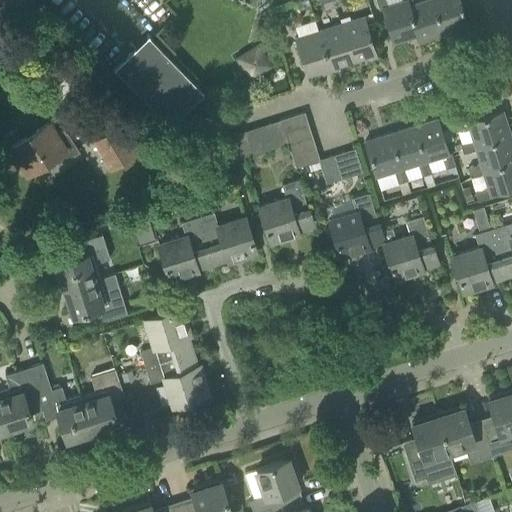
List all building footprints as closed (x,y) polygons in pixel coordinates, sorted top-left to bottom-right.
[(308,0),(301,0),(292,3),(296,14),(300,12),(299,8),(310,5),(308,0)] [(325,9),(336,5),(334,0),(327,0),(322,2),(325,9)] [(386,0),(376,0),(379,8),(382,7),(393,41),(417,33),(418,33),(407,0),(405,0),(403,1),(388,5),(386,0)] [(402,0),(403,1),(405,0),(407,0),(418,33),(417,33),(418,39),(420,39),(443,31),(433,0),(421,0),(414,3),(412,0),(402,0)] [(433,0),(443,31),(467,24),(459,0),(433,0)] [(364,15),(341,22),(353,60),(376,52),(364,15)] [(330,67),(353,60),(341,22),(318,29),(330,67)] [(318,29),(294,37),(300,55),(306,75),(330,67),(318,29)] [(204,92),(148,34),(134,47),(130,42),(108,63),(168,125),(204,92)] [(263,41),(236,54),(247,78),(274,66),(263,41)] [(510,134),(502,110),(467,121),(473,139),(460,143),(463,152),(476,148),(475,145),(510,134)] [(304,111),(280,118),(283,129),(307,122),(304,111)] [(450,152),(448,152),(437,117),(413,125),(424,160),(427,159),(441,154),(445,167),(454,164),(450,152)] [(280,118),(269,122),(276,146),(287,143),(283,129),(280,118)] [(53,123),(50,126),(48,122),(11,146),(18,156),(13,158),(21,170),(25,167),(28,171),(43,161),(48,168),(57,163),(57,164),(78,150),(63,128),(58,131),(53,123)] [(276,146),(269,122),(257,126),(265,150),(276,146)] [(307,122),(283,129),(287,143),(312,135),(307,122)] [(424,160),(413,125),(389,132),(400,167),(403,166),(418,162),(422,175),(431,172),(427,159),(424,160)] [(139,151),(132,141),(128,143),(117,126),(93,141),(111,170),(136,155),(135,154),(139,151)] [(245,129),(253,154),(265,150),(257,126),(245,129)] [(245,129),(234,133),(241,157),(253,154),(245,129)] [(400,167),(389,132),(365,140),(376,175),(394,169),(398,182),(407,179),(403,166),(400,167)] [(234,133),(221,137),(229,161),(241,157),(234,133)] [(511,159),(511,141),(510,134),(475,145),(476,148),(480,163),(467,167),(470,176),(483,172),(482,169),(511,159)] [(315,146),(312,135),(287,143),(290,154),(315,146)] [(229,161),(221,137),(209,141),(216,165),(229,161)] [(294,166),(319,158),(315,146),(290,154),(294,166)] [(354,147),(341,151),(349,175),(362,171),(354,147)] [(341,151),(330,155),(337,179),(349,175),(341,151)] [(337,179),(330,155),(319,158),(327,182),(337,179)] [(511,186),(511,159),(482,169),(483,172),(488,187),(475,191),(478,200),(491,196),(490,193),(511,186)] [(286,197),(259,206),(270,241),(298,232),(297,229),(313,224),(298,178),(282,183),(286,197)] [(368,191),(351,197),(355,211),(329,220),(334,236),(340,255),(368,246),(367,243),(383,238),(368,191)] [(483,205),(471,208),(478,229),(489,225),(483,205)] [(214,211),(197,216),(212,262),(227,258),(228,261),(256,252),(244,216),(218,225),(214,211)] [(410,234),(383,242),(394,278),(422,269),(421,266),(437,261),(422,214),(405,220),(410,234)] [(196,267),(212,262),(197,216),(182,221),(186,236),(159,244),(169,279),(197,270),(196,267)] [(511,236),(507,222),(490,227),(505,274),(511,272),(511,236)] [(479,247),(471,249),(452,255),(463,291),(491,282),(490,279),(505,274),(490,227),(475,232),(479,247)] [(56,262),(64,288),(101,276),(96,261),(109,257),(101,233),(74,242),(78,255),(56,262)] [(101,276),(64,288),(72,313),(94,306),(99,320),(126,311),(118,286),(114,272),(101,276)] [(137,368),(145,365),(191,350),(186,335),(189,334),(180,306),(145,317),(153,344),(140,348),(141,353),(133,355),(137,368)] [(196,365),(191,350),(145,365),(150,380),(163,376),(172,404),(208,392),(199,365),(196,365)] [(65,398),(61,385),(51,388),(42,361),(29,365),(39,393),(37,393),(45,418),(58,414),(65,438),(91,430),(80,393),(65,398)] [(24,397),(37,393),(39,393),(29,365),(4,373),(9,386),(0,389),(0,409),(6,427),(31,419),(24,397)] [(110,399),(123,395),(114,366),(89,374),(94,389),(80,393),(91,430),(117,421),(110,399)] [(494,418),(481,422),(491,453),(511,446),(507,430),(511,428),(511,388),(487,397),(494,418)] [(470,460),(491,453),(481,422),(469,426),(462,405),(436,413),(448,450),(465,445),(470,460)] [(437,471),(432,455),(448,450),(436,413),(411,421),(416,437),(403,441),(415,478),(437,471)] [(298,496),(294,485),(298,483),(288,457),(255,468),(265,494),(249,500),(253,511),(256,511),(271,506),(298,496)] [(194,499),(173,506),(175,511),(230,511),(226,498),(220,479),(191,488),(194,499)] [(302,506),(298,496),(271,506),(256,511),(308,511),(306,505),(302,506)] [(478,511),(475,501),(442,511),(478,511)] [(175,511),(173,506),(153,511),(152,511),(149,502),(120,511),(175,511)]
